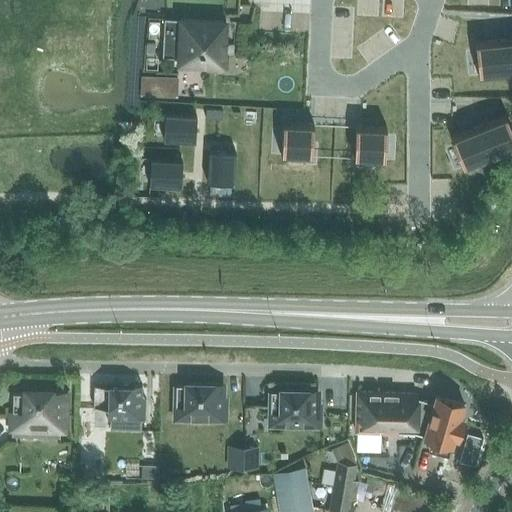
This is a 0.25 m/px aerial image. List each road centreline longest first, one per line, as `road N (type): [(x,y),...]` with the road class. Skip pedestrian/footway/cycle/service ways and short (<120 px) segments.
road 1 (secondary): [(0,317),(88,310),(511,322)]
road 2 (residential): [(407,50),(356,79),(315,82),(322,0)]
road 3 (residential): [(413,208),(407,50)]
